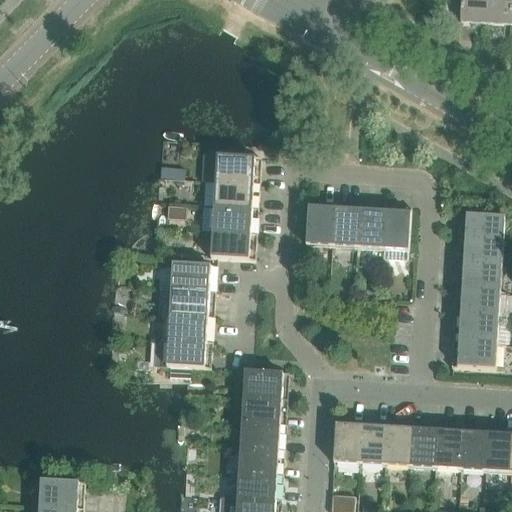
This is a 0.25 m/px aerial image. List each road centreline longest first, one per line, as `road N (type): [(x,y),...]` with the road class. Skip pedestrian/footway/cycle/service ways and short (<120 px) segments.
road 1 (residential): [(286,280),(291,177),(428,185),(419,396)]
road 2 (residential): [(511,131),(321,31)]
road 3 (residential): [(320,391),(315,367),(287,327),(286,280)]
road 4 (residential): [(320,391),(314,511)]
